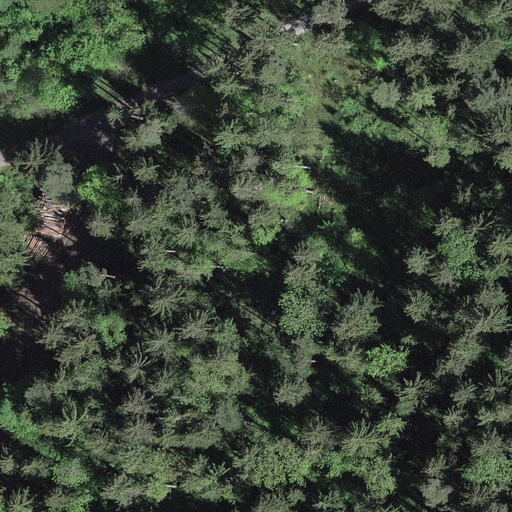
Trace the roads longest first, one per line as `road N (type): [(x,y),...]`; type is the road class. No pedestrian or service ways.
road 1 (track): [(156,102),(101,212),(44,297),(2,483),(6,511)]
road 2 (track): [(0,159),(131,115),(363,0)]
